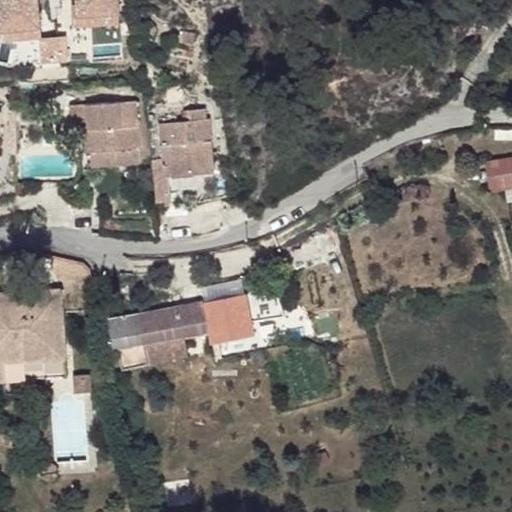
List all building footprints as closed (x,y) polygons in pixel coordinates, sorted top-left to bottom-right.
[(0,0),(0,30),(42,27),(39,0),(0,0)] [(121,12),(120,0),(77,0),(78,4),(79,15),(121,12)] [(122,22),(121,12),(79,15),(78,4),(73,5),(74,26),(122,22)] [(43,37),(42,27),(0,30),(0,32),(1,41),(43,37)] [(167,96),(168,104),(182,103),(182,95),(167,96)] [(91,152),(92,165),(142,161),(136,101),(87,105),(91,152)] [(83,133),(84,152),(91,152),(87,105),(70,106),(73,134),(83,133)] [(152,160),(156,202),(165,202),(164,194),(170,193),(169,176),(215,172),(213,155),(194,157),(193,142),(212,140),(210,119),(206,119),(206,109),(184,111),(185,121),(159,124),(162,159),(152,160)] [(213,155),(212,140),(193,142),(194,157),(213,155)] [(511,158),(487,163),(491,191),(511,187),(511,158)] [(205,302),(205,304),(245,296),(242,279),(202,287),(205,302)] [(66,357),(62,290),(0,293),(0,361),(23,360),(66,357)] [(109,320),(113,347),(118,347),(117,340),(142,335),(143,342),(183,335),(183,330),(209,325),(212,341),(253,333),(245,296),(205,304),(205,302),(109,320)] [(118,347),(122,369),(187,356),(183,335),(143,342),(142,335),(117,340),(118,347)] [(0,380),(24,379),(23,360),(0,361),(0,380)] [(91,392),(90,374),(81,375),(82,393),(91,392)] [(82,393),(81,375),(72,376),(73,394),(82,393)] [(54,480),(58,475),(87,473),(86,461),(57,463),(56,465),(52,463),(48,463),(44,464),(41,468),(40,473),(41,477),(45,480),(50,481),(54,480)]
